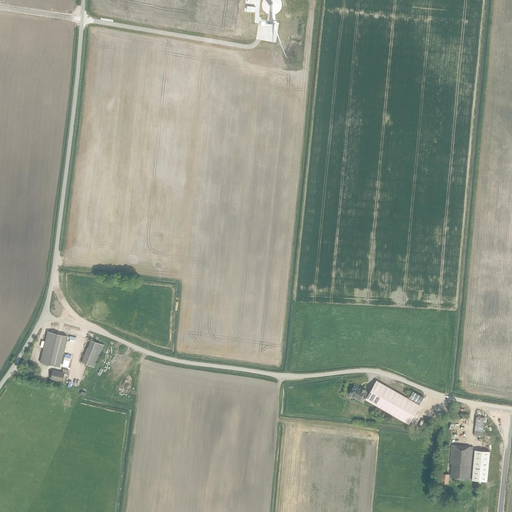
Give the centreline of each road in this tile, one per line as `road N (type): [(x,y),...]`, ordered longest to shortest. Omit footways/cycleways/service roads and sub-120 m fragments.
road 1 (unclassified): [(93,330),(205,365),(286,375),(378,372),(455,399),(511,408)]
road 2 (unclassified): [(43,316),(83,0)]
road 3 (unknown): [(280,374),(267,511)]
